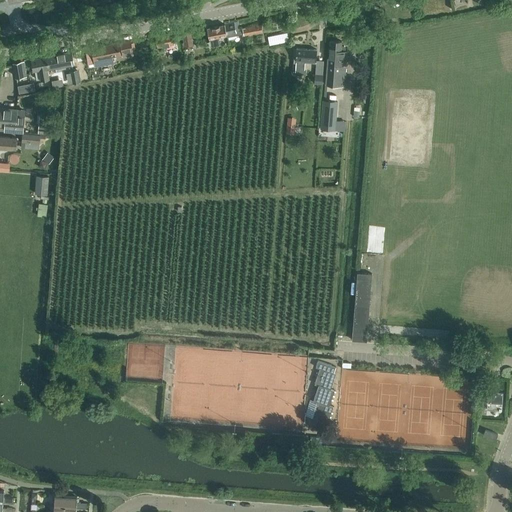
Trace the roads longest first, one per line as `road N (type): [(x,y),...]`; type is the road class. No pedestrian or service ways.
road 1 (unclassified): [(0,56),(289,0)]
road 2 (unclassified): [(511,362),(337,345)]
